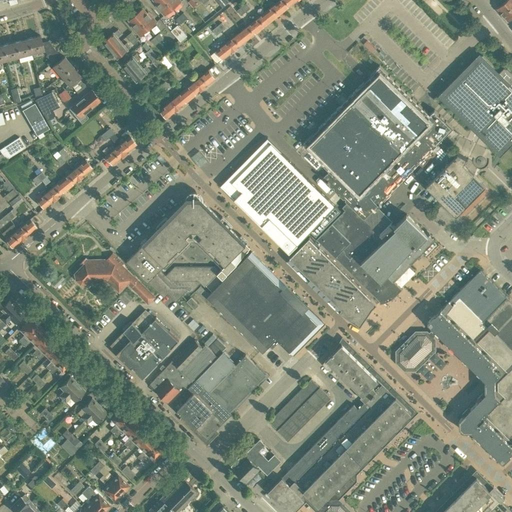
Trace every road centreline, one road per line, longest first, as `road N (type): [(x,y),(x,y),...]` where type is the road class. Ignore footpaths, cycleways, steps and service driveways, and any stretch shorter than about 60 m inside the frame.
road 1 (residential): [(187,444),(5,262)]
road 2 (residential): [(249,417),(307,358),(345,396),(293,456),(284,453)]
road 3 (residential): [(156,136),(327,0)]
road 4 (residential): [(5,262),(156,136)]
road 5 (residential): [(156,136),(84,50),(80,38),(96,22)]
